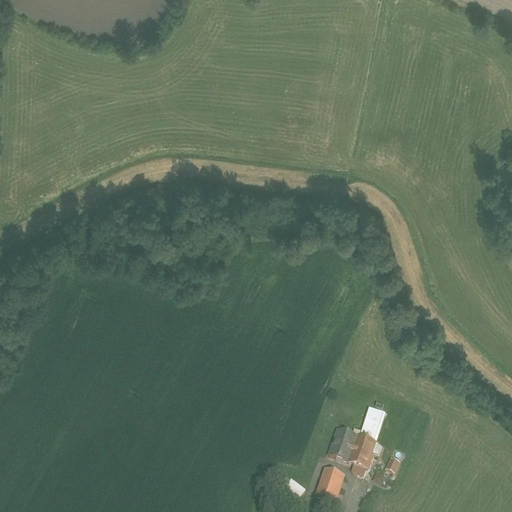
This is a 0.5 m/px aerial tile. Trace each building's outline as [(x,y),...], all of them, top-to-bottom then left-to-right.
[(361,442),(378,448),(388,418),(371,412),(361,442)] [(345,466),(350,467),(359,441),(338,434),(329,460),(339,464),(345,466)] [(379,449),(380,448),(378,448),(361,442),(359,441),(350,467),(355,469),(368,474),(371,475),(376,458),(379,449)] [(385,451),(379,449),(376,458),(382,460),(385,451)] [(404,467),(393,462),(387,474),(398,479),(404,467)] [(368,474),(355,469),(353,476),(366,481),(368,474)] [(338,508),(348,481),(327,473),(317,500),(338,508)] [(377,475),(374,483),(389,488),(392,480),(377,475)] [(295,511),(299,507),(308,495),(291,482),(276,502),(289,511),(295,511)]
